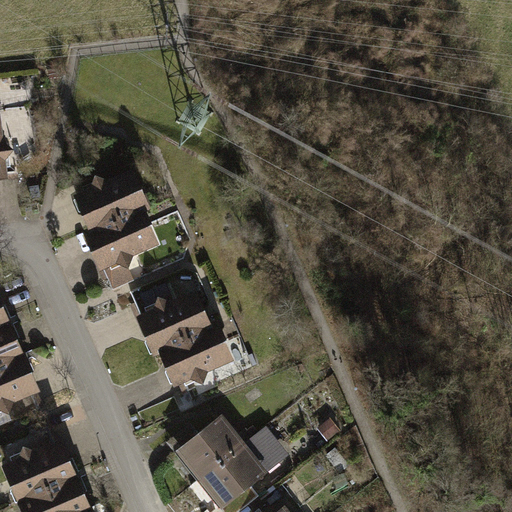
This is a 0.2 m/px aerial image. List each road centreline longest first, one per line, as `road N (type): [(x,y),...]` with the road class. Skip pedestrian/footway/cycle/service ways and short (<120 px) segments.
road 1 (residential): [(0,237),(30,245),(48,267),(154,511)]
road 2 (track): [(511,169),(424,0)]
